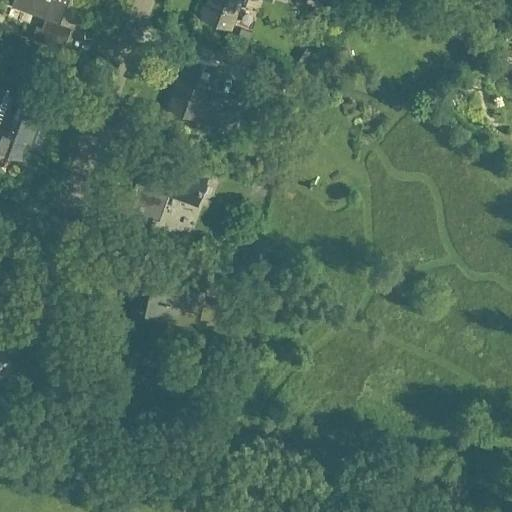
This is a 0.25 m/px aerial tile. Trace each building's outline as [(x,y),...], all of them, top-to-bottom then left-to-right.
[(13,0),(11,7),(59,23),(66,0),(13,0)] [(260,0),(271,4),(271,0),(208,0),(202,20),(230,30),(239,6),(244,8),(247,0),(260,0)] [(66,38),(35,27),(31,39),(62,50),(66,38)] [(169,109),(217,127),(229,96),(209,88),(217,67),(188,57),(169,109)] [(0,124),(0,152),(22,160),(28,144),(32,145),(39,125),(35,123),(41,108),(27,103),(35,82),(13,74),(6,91),(5,95),(12,98),(2,125),(0,124)] [(274,101),(251,86),(246,95),(268,109),(274,101)] [(196,206),(206,178),(159,161),(146,195),(138,192),(131,212),(160,223),(169,196),(196,206)] [(153,250),(155,241),(146,239),(144,248),(153,250)] [(198,325),(205,293),(173,286),(175,276),(116,263),(111,286),(150,295),(146,313),(198,325)]
